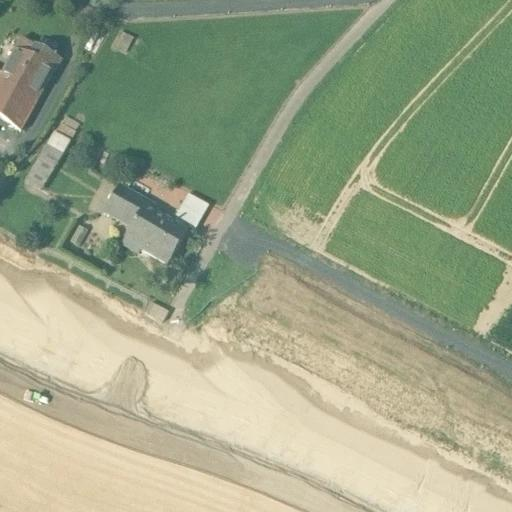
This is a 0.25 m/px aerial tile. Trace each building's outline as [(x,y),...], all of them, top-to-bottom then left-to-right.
[(119,33),(114,46),(126,51),(131,38),(119,33)] [(54,131),(24,181),(42,192),(71,141),(54,131)] [(175,218),(209,235),(221,210),(187,193),(175,218)] [(113,197),(104,214),(122,224),(132,207),(113,197)] [(169,276),(193,234),(143,207),(120,248),(169,276)]
